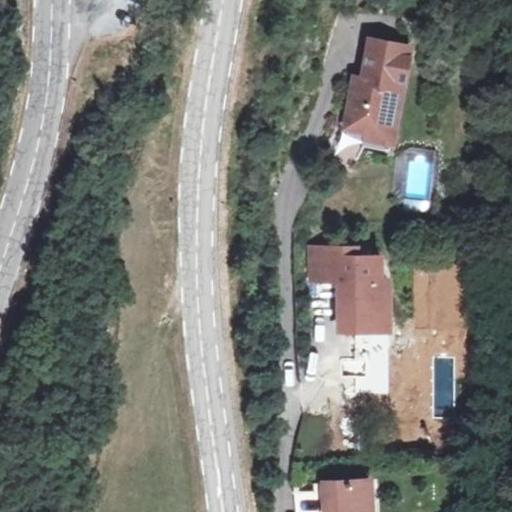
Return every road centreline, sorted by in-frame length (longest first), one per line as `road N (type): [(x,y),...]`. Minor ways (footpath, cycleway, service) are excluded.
road 1 (secondary): [(223,0),(197,221),(199,313),(223,511)]
road 2 (secondary): [(0,268),(43,110),(51,0)]
